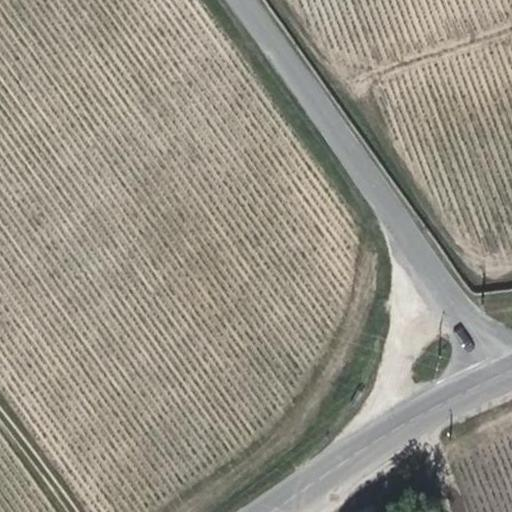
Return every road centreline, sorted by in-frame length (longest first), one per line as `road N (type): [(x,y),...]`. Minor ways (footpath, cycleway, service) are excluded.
road 1 (unclassified): [(249,0),(499,375)]
road 2 (tertiary): [(280,511),(499,375)]
